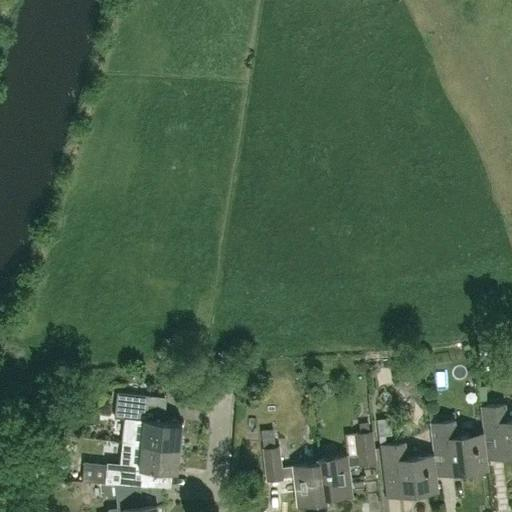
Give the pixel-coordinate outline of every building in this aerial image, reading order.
[(117,391),(114,417),(126,418),(124,441),(181,447),(183,423),(179,422),(176,420),(173,419),(170,421),(165,421),(146,419),(149,394),(117,391)] [(505,403),(481,406),(484,432),(485,437),(500,435),(503,456),(511,455),(511,417),(507,418),(505,403)] [(485,437),(484,432),(457,434),(455,419),(430,421),(434,453),(450,451),(452,472),(488,468),(487,458),(485,437)] [(320,457),(325,501),(328,501),(328,497),(353,494),(350,465),(361,464),(377,463),(373,431),(357,433),(359,453),(320,457)] [(108,460),(106,481),(116,482),(142,484),(148,485),(150,469),(172,471),(178,472),(181,447),(124,441),(121,462),(108,460)] [(436,474),(434,454),(413,456),(408,456),(405,441),(386,443),(381,443),(384,475),(400,473),(402,494),(438,490),(436,474)] [(298,504),(325,501),(320,457),(318,457),(318,461),(282,466),(280,445),(264,447),(268,478),(284,477),(284,476),(295,475),(298,504)] [(110,508),(106,511),(159,511),(159,503),(144,505),(142,484),(116,482),(118,496),(119,507),(110,508)]
